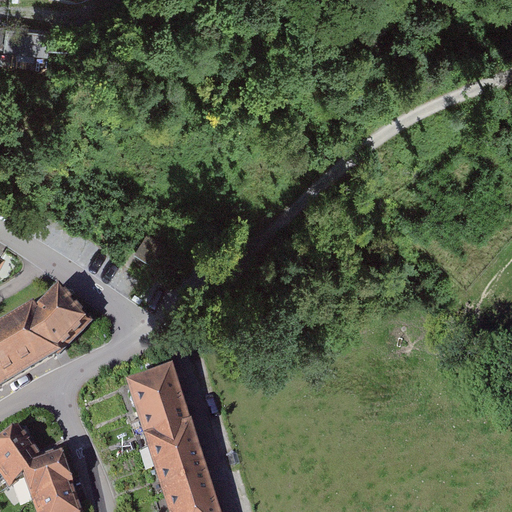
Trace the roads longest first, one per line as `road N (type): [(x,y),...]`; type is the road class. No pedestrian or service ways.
road 1 (track): [(511,74),(401,122),(146,331)]
road 2 (motorway): [(0,17),(88,31),(167,69),(320,204)]
road 3 (motorway): [(320,204),(375,363),(414,511)]
road 4 (motorway): [(253,0),(320,204)]
road 5 (residential): [(146,331),(174,349),(229,511)]
road 6 (residential): [(0,230),(146,331)]
road 7 (residential): [(103,511),(74,433),(47,390)]
